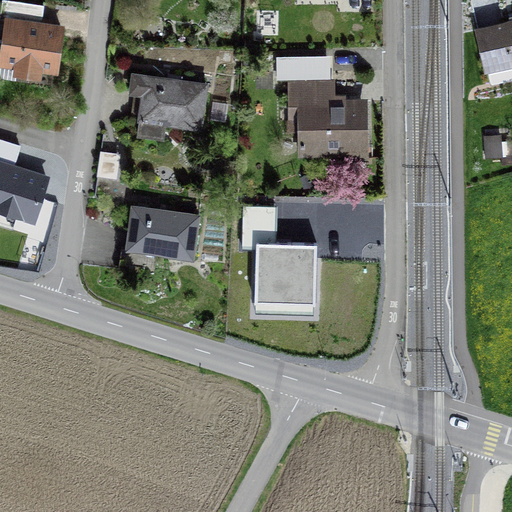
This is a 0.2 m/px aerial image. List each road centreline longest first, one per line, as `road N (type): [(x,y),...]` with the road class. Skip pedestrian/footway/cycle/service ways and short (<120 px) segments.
road 1 (residential): [(364,401),(391,320),(391,0)]
road 2 (residential): [(54,305),(101,0)]
road 3 (tertiary): [(54,305),(305,383)]
road 4 (tertiary): [(364,401),(511,446)]
road 5 (residential): [(305,383),(236,511)]
